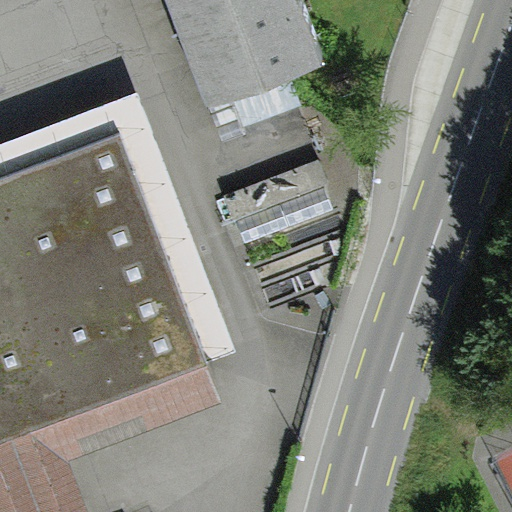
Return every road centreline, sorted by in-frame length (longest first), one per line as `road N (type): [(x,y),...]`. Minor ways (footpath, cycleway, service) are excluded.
road 1 (unknown): [(110,0),(146,38),(208,141),(247,280),(263,404),(216,511)]
road 2 (secondary): [(511,33),(367,437),(350,511)]
